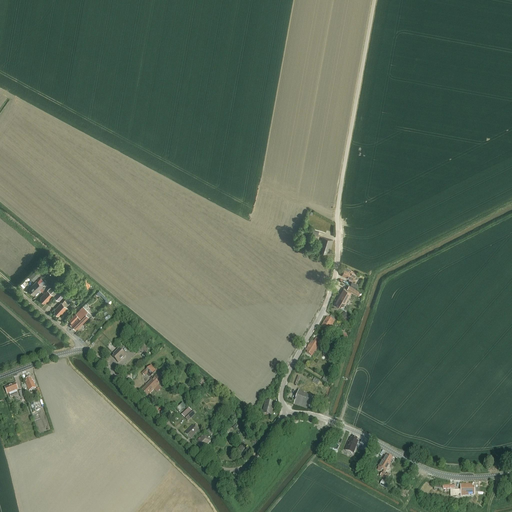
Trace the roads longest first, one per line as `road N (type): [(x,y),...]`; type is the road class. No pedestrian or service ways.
road 1 (unclassified): [(288,416),(280,387),(334,281),(338,203),(374,0)]
road 2 (tertiary): [(288,416),(251,462),(222,470),(83,349)]
road 3 (tertiary): [(511,474),(439,474),(331,421),(288,416)]
